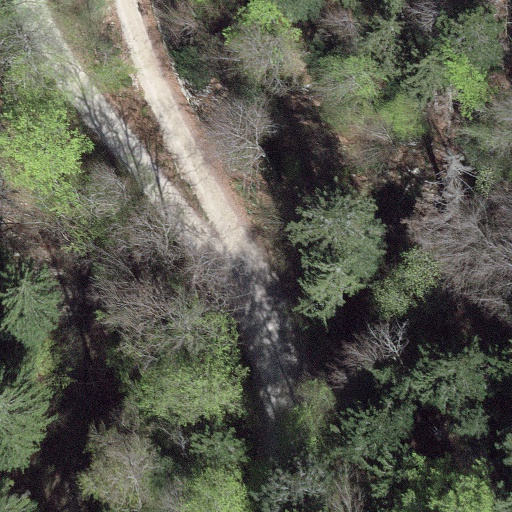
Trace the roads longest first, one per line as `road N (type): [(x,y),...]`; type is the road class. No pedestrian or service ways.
road 1 (track): [(128,0),(167,101),(263,289),(287,394),(278,511)]
road 2 (track): [(33,0),(69,70),(263,289)]
